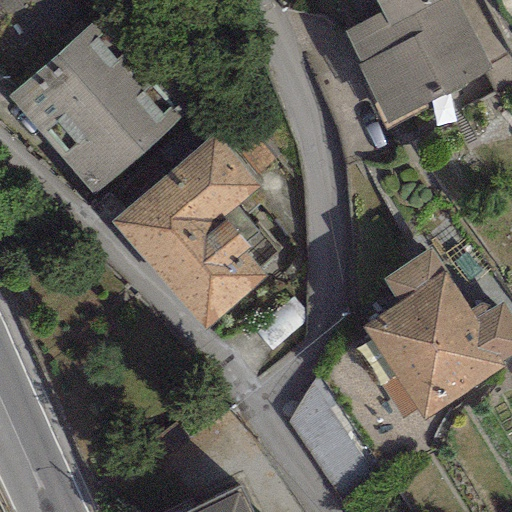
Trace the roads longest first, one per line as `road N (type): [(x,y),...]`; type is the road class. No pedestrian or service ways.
road 1 (residential): [(250,0),(301,106),(316,161),(319,307),(293,430)]
road 2 (residential): [(293,430),(48,175),(0,142)]
road 3 (tertiary): [(0,333),(80,511)]
